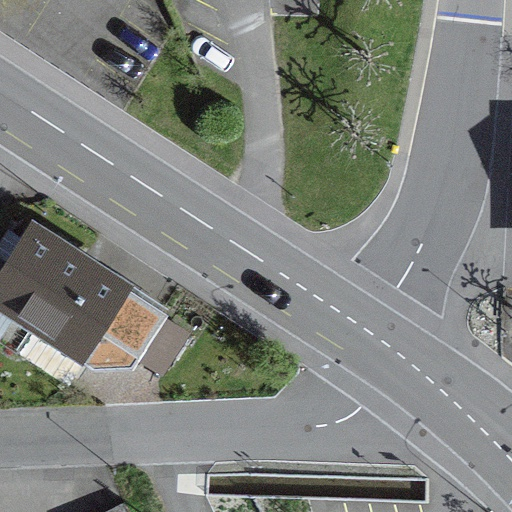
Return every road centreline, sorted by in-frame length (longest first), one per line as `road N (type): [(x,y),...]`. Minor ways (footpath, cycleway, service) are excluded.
road 1 (secondary): [(363,335),(0,98)]
road 2 (residential): [(401,365),(365,406),(338,422),(0,441)]
road 3 (residential): [(472,0),(437,207),(398,287),(363,335)]
road 4 (secondary): [(511,466),(401,365)]
